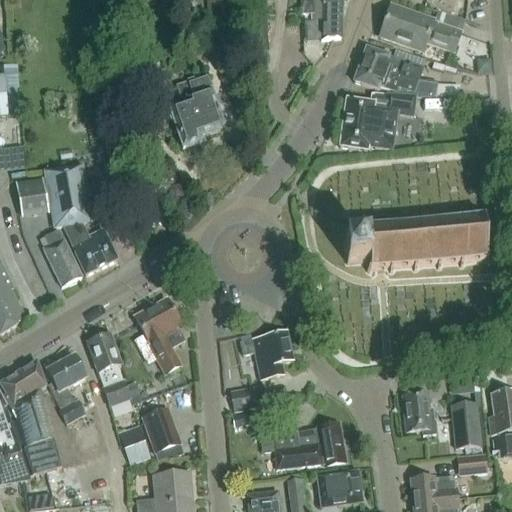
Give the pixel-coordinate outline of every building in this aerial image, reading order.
[(211,0),(213,21),(237,20),(235,0),(211,0)] [(341,41),(342,0),(306,0),(305,1),(300,1),(302,17),(312,16),(313,24),(319,23),(320,42),(321,43),(341,41)] [(390,9),(379,40),(422,55),(425,46),(453,56),(460,35),(433,25),(433,24),(390,9)] [(398,90),(414,96),(423,70),(388,59),(389,58),(365,51),(353,85),(377,92),(378,89),(396,95),(398,90)] [(219,134),(223,127),(206,81),(194,85),(193,81),(187,83),(188,87),(177,91),(182,106),(168,111),(182,151),(201,144),(200,140),(219,134)] [(397,117),(412,120),(416,99),(387,97),(387,98),(372,97),(370,106),(346,103),(339,150),(367,154),(368,150),(387,153),(392,150),(397,117)] [(81,227),(91,224),(81,168),(44,175),(54,231),(62,229),(70,248),(85,279),(117,264),(102,233),(88,240),(81,227)] [(16,186),(22,221),(48,217),(42,182),(16,186)] [(486,260),(483,224),(487,222),(486,219),(483,221),(459,224),(459,220),(456,220),(456,224),(437,226),(437,222),(434,222),(434,226),(414,228),(414,224),(411,225),(411,228),(390,230),(390,227),(387,227),(387,231),(368,233),(365,229),(363,231),(366,235),(366,241),(344,243),(346,267),(368,265),(369,270),(367,274),(369,276),(371,272),(389,271),(390,275),(392,274),(392,271),(413,269),(413,273),(416,273),(416,269),(437,267),(437,271),(440,271),(440,267),(459,266),(459,269),(462,269),(462,265),(485,263),(488,265),(490,263),(486,260)] [(58,233),(44,240),(49,250),(43,253),(61,291),(81,281),(63,243),(63,244),(58,233)] [(23,320),(10,292),(14,291),(0,263),(0,338),(19,326),(17,324),(24,320),(24,319),(23,320)] [(170,352),(184,345),(176,330),(180,327),(166,304),(147,314),(144,314),(139,316),(138,320),(135,321),(166,378),(180,370),(170,352)] [(242,358),(254,356),(260,383),(283,379),(281,367),(292,365),(286,335),(251,343),(240,346),(242,358)] [(113,338),(88,344),(109,410),(129,404),(128,399),(125,389),(119,369),(123,368),(113,338)] [(74,359),(46,374),(55,392),(50,395),(60,413),(58,414),(66,428),(85,418),(78,404),(74,406),(67,392),(86,382),(74,359)] [(1,385),(0,386),(0,388),(5,398),(3,399),(15,424),(13,425),(31,479),(60,471),(40,393),(46,390),(37,366),(35,365),(9,381),(6,379),(1,382),(1,385)] [(125,389),(128,399),(139,396),(136,386),(125,389)] [(230,395),(234,416),(267,409),(262,388),(230,395)] [(499,455),(500,459),(500,460),(511,458),(511,394),(490,398),(494,419),(489,420),(491,438),(497,437),(498,444),(492,444),(494,455),(491,455),(491,456),(499,455)] [(422,434),(422,439),(436,438),(433,411),(428,412),(427,398),(402,400),(405,436),(422,434)] [(18,455),(21,454),(12,425),(9,426),(3,409),(0,401),(0,456),(1,460),(18,455)] [(451,410),(455,452),(480,449),(476,407),(451,410)] [(181,449),(167,412),(142,421),(155,458),(181,449)] [(265,412),(243,417),(246,429),(268,425),(265,412)] [(296,434),(273,435),(276,473),(322,468),(322,469),(345,464),(339,428),(296,436),(296,434)] [(140,431),(119,439),(124,452),(129,467),(150,459),(144,445),(140,431)] [(457,460),(459,479),(486,477),(485,458),(457,460)] [(334,478),(317,481),(321,511),(361,506),(357,475),(334,478)] [(155,503),(136,505),(136,511),(192,511),(190,477),(153,480),(155,503)] [(410,484),(412,506),(458,502),(458,492),(454,492),(453,479),(410,484)] [(287,484),(290,511),(306,511),(303,482),(287,484)] [(279,511),(277,495),(247,498),(248,511),(279,511)] [(36,511),(35,500),(27,501),(28,511),(36,511)] [(412,506),(413,511),(459,511),(458,502),(412,506)]
